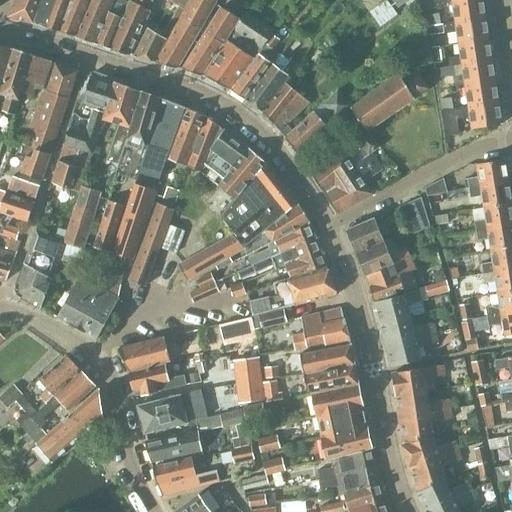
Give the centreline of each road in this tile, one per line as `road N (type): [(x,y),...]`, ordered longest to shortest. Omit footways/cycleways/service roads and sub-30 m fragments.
road 1 (tertiary): [(91,58),(237,111),(280,149),(329,233)]
road 2 (tertiary): [(329,233),(358,304),(410,511)]
road 3 (residential): [(0,305),(91,58)]
road 4 (residential): [(511,133),(329,233)]
road 5 (residential): [(157,511),(129,460),(111,374),(97,357)]
